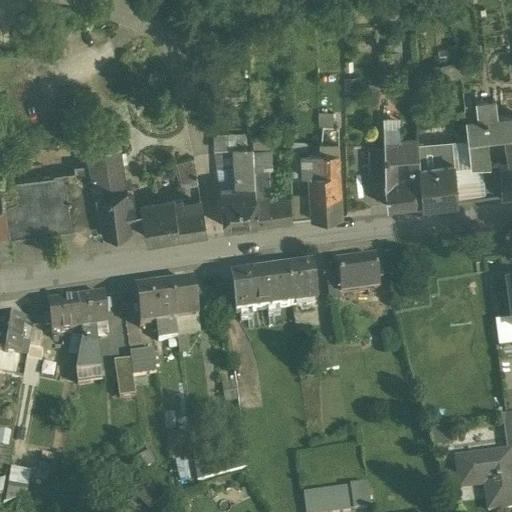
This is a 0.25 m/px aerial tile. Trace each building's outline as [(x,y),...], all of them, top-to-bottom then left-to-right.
[(401,49),(380,50),(381,65),(402,64),(401,49)] [(434,64),(436,81),(459,79),(457,62),(434,64)] [(476,112),(477,120),(497,118),(495,98),(475,100),(476,112)] [(476,112),(464,114),(465,121),(477,120),(476,112)] [(121,148),(115,114),(83,121),(89,155),(121,148)] [(477,120),(465,121),(467,139),(484,137),(507,134),(511,133),(511,116),(497,118),(477,120)] [(338,127),(322,126),(319,153),(338,152),(338,127)] [(398,128),(383,128),(383,140),(406,139),(406,131),(398,131),(398,128)] [(511,133),(507,134),(511,157),(511,161),(500,164),(501,195),(511,193),(511,133)] [(233,134),(213,136),(214,151),(233,150),(233,148),(234,148),(233,134)] [(269,135),(252,137),(252,147),(252,150),(270,148),(269,135)] [(484,137),(467,139),(470,165),(482,165),(489,164),(484,137)] [(406,139),(383,140),(384,158),(396,158),(407,157),(418,156),(418,147),(417,138),(406,139)] [(302,143),(290,142),(291,177),(309,175),(308,156),(309,156),(309,144),(302,144),(302,143)] [(452,144),(418,147),(418,156),(419,168),(454,164),(452,144)] [(234,148),(233,148),(233,150),(234,169),(235,188),(254,186),(253,169),(252,150),(252,147),(234,148)] [(89,155),(86,155),(89,167),(94,196),(126,190),(121,148),(89,155)] [(270,148),(252,150),(253,169),(267,167),(271,167),(270,148)] [(233,150),(214,151),(215,170),(234,169),(233,150)] [(338,152),(319,153),(319,157),(320,174),(323,174),(324,190),(328,189),(329,198),(325,198),(327,217),(340,217),(338,173),(339,173),(338,152)] [(323,174),(320,174),(319,157),(309,156),(308,156),(309,175),(311,218),(327,217),(325,198),(329,198),(328,189),(324,190),(323,174)] [(409,177),(397,178),(396,158),(384,158),(384,180),(383,180),(386,209),(422,204),(419,168),(418,156),(407,157),(409,177)] [(184,187),(198,185),(193,159),(173,164),(179,182),(183,181),(184,187)] [(454,184),(454,164),(419,168),(422,204),(456,200),(454,184)] [(489,164),(482,165),(483,197),(501,195),(500,164),(489,164)] [(75,177),(1,186),(9,240),(34,237),(34,241),(36,241),(36,239),(44,238),(45,240),(47,240),(46,235),(88,230),(89,235),(91,234),(90,232),(99,231),(99,233),(101,233),(94,196),(89,167),(74,169),(75,177)] [(267,167),(253,169),(254,186),(254,194),(263,193),(264,193),(264,192),(267,191),(267,187),(269,186),(267,167)] [(235,188),(219,190),(222,228),(256,225),(254,194),(254,186),(235,188)] [(126,190),(94,196),(101,228),(130,224),(126,190)] [(267,191),(264,192),(264,193),(263,193),(254,194),(256,224),(292,220),(291,195),(268,197),(267,191)] [(182,201),(141,208),(146,239),(205,229),(201,206),(183,208),(182,201)] [(7,231),(0,232),(0,263),(11,262),(7,231)] [(375,258),(335,263),(337,275),(340,295),(379,289),(375,258)] [(311,266),(286,270),(291,306),(317,302),(311,266)] [(286,270),(229,278),(234,315),(291,307),(291,306),(286,270)] [(337,275),(325,276),(329,302),(341,300),(340,295),(337,275)] [(192,283),(169,287),(175,322),(197,319),(192,283)] [(169,287),(134,292),(139,329),(150,327),(150,326),(155,325),(175,322),(169,287)] [(103,296),(77,300),(81,332),(95,330),(107,328),(103,296)] [(77,300),(46,305),(51,336),(81,332),(77,300)] [(177,339),(193,337),(198,326),(197,319),(175,322),(177,339)] [(24,324),(0,320),(0,356),(3,357),(3,359),(7,359),(7,358),(18,360),(20,350),(24,324)] [(157,342),(177,339),(175,322),(155,325),(157,342)] [(95,330),(81,332),(82,336),(76,362),(77,362),(75,374),(88,373),(100,371),(95,330)] [(393,332),(384,333),(387,350),(396,348),(393,332)] [(82,336),(70,337),(66,364),(76,362),(82,336)] [(335,349),(322,350),(325,370),(338,368),(335,349)] [(7,359),(3,359),(3,357),(0,356),(0,374),(22,379),(27,352),(20,350),(18,360),(7,358),(7,359)] [(152,351),(129,354),(130,360),(132,377),(154,374),(155,373),(152,351)] [(130,360),(113,362),(119,398),(135,396),(134,387),(132,377),(130,360)] [(88,373),(75,374),(77,384),(89,383),(88,373)] [(154,374),(132,377),(134,387),(155,383),(154,374)] [(236,398),(224,400),(224,406),(218,407),(220,420),(239,418),(236,398)] [(511,447),(511,416),(503,418),(508,449),(511,447)] [(451,427),(427,431),(433,449),(451,445),(450,439),(453,439),(451,427)] [(243,446),(219,452),(225,471),(246,465),(243,446)] [(153,462),(147,451),(135,457),(141,468),(153,462)] [(225,471),(219,452),(194,460),(197,479),(225,471)] [(511,462),(511,453),(455,461),(459,492),(484,488),(487,511),(491,511),(511,509),(511,462)] [(350,487),(303,494),(305,511),(344,511),(370,509),(367,484),(350,486),(350,487)]
